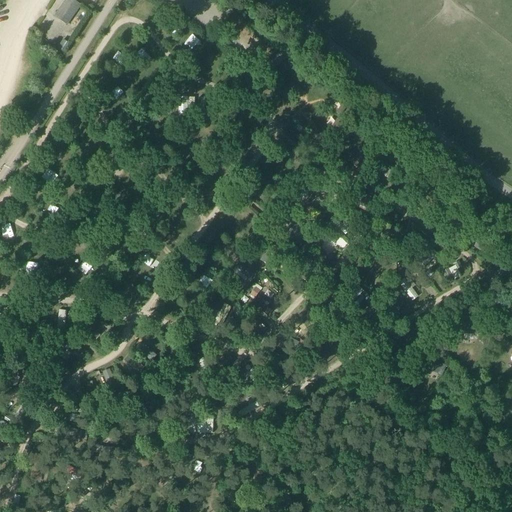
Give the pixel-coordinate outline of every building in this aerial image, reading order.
[(81,5),(73,0),(65,0),(54,16),(67,26),(81,5)] [(179,37),(185,41),(191,33),(185,29),(179,37)] [(69,44),(62,40),(57,48),(64,52),(69,44)] [(228,61),(224,69),(230,72),(234,65),(228,61)] [(300,89),(292,83),(287,89),(295,95),(300,89)] [(280,92),(277,97),(287,102),(290,98),(280,92)] [(367,119),(340,164),(341,165),(345,167),(363,181),(389,139),(383,134),(372,123),(367,119)] [(389,139),(363,181),(385,197),(409,156),(406,153),(389,139)] [(75,152),(70,158),(79,165),(83,159),(75,152)] [(409,156),(385,197),(399,208),(409,215),(436,179),(420,165),(409,156)] [(271,207),(271,212),(281,218),(314,221),(313,213),(312,207),(308,207),(308,203),(313,194),(319,181),(336,172),(327,167),(325,166),(292,180),(285,186),(280,197),(271,207)] [(313,194),(308,203),(308,207),(312,207),(313,213),(314,221),(321,222),(326,220),(331,215),(338,202),(338,201),(348,180),(336,172),(319,181),(313,194)] [(436,179),(409,215),(435,232),(460,200),(447,188),(436,179)] [(338,201),(338,202),(369,224),(384,204),(348,180),(338,201)] [(460,200),(435,232),(447,240),(452,243),(456,245),(460,248),(481,217),(479,215),(460,200)] [(326,220),(321,222),(330,227),(340,235),(351,247),(369,224),(338,202),(331,215),(326,220)] [(383,212),(357,246),(385,260),(413,223),(402,215),(401,214),(399,213),(397,212),(396,211),(394,211),(392,211),(390,211),(388,211),(387,211),(385,212),(383,212)] [(265,228),(265,233),(269,235),(278,239),(283,242),(306,253),(321,222),(314,221),(281,218),(271,212),(265,220),(265,228)] [(481,217),(460,248),(463,250),(466,253),(469,256),(472,259),(475,262),(484,269),(508,234),(504,232),(481,217)] [(321,222),(306,253),(327,270),(348,251),(351,247),(340,235),(330,227),(321,222)] [(413,223),(385,260),(397,266),(399,258),(408,260),(413,264),(436,239),(433,237),(427,233),(413,223)] [(236,239),(240,234),(231,226),(227,232),(236,239)] [(269,235),(250,262),(259,274),(265,274),(274,282),(286,298),(290,305),(303,293),(283,273),(278,239),(269,235)] [(283,242),(278,239),(283,273),(303,293),(327,270),(306,253),(283,242)] [(436,239),(413,264),(426,276),(450,248),(447,246),(440,241),(437,239),(436,239)] [(217,248),(230,256),(234,249),(222,241),(217,248)] [(144,259),(149,252),(142,246),(136,253),(144,259)] [(352,253),(334,272),(356,270),(361,271),(367,280),(371,289),(377,298),(396,284),(397,267),(397,266),(385,260),(357,246),(352,253)] [(450,248),(426,276),(440,297),(446,293),(464,283),(465,282),(466,281),(467,280),(468,279),(469,277),(470,276),(470,274),(471,273),(471,271),(471,270),(471,268),(470,266),(470,265),(469,263),(469,262),(468,261),(467,259),(466,258),(465,257),(463,256),(450,248)] [(243,251),(217,286),(223,290),(236,301),(259,274),(250,262),(243,251)] [(209,259),(218,267),(221,263),(213,255),(209,259)] [(71,258),(71,269),(82,269),(82,259),(71,258)] [(397,267),(396,284),(417,310),(440,297),(426,276),(413,264),(408,260),(399,258),(397,266),(397,267)] [(32,271),(33,260),(21,260),(21,271),(32,271)] [(49,271),(60,271),(60,261),(49,261),(49,271)] [(131,274),(135,268),(127,262),(122,268),(131,274)] [(206,284),(211,275),(201,269),(195,279),(206,284)] [(334,272),(325,280),(356,316),(377,298),(371,289),(367,280),(361,271),(356,270),(334,272)] [(259,274),(236,301),(237,302),(268,328),(285,310),(290,305),(286,298),(274,282),(265,274),(259,274)] [(325,280),(304,301),(333,331),(355,317),(356,316),(325,280)] [(180,291),(191,300),(197,294),(186,284),(180,291)] [(396,284),(377,298),(394,325),(400,321),(417,310),(396,284)] [(223,290),(186,329),(192,332),(198,334),(204,336),(209,338),(215,340),(221,342),(237,302),(236,301),(223,290)] [(118,292),(116,301),(124,303),(126,294),(118,292)] [(356,316),(355,317),(372,341),(373,340),(394,325),(377,298),(356,316)] [(167,312),(173,306),(167,299),(161,305),(167,312)] [(1,300),(0,328),(0,332),(33,333),(33,301),(1,300)] [(33,301),(33,333),(46,334),(75,335),(81,306),(75,305),(41,301),(33,301)] [(290,314),(279,325),(304,339),(308,342),(312,344),(328,334),(333,331),(304,301),(290,314)] [(237,302),(221,342),(228,344),(234,346),(241,348),(248,350),(268,328),(237,302)] [(81,306),(75,335),(106,356),(111,352),(113,351),(114,349),(116,348),(117,346),(118,344),(119,342),(120,340),(120,338),(121,336),(121,334),(122,332),(122,330),(122,328),(122,325),(120,323),(117,321),(115,318),(112,316),(110,315),(108,313),(106,312),(103,310),(96,308),(90,307),(81,306)] [(333,331),(328,334),(344,358),(372,341),(355,317),(333,331)] [(126,344),(125,346),(153,368),(162,356),(163,339),(160,326),(158,325),(156,324),(154,323),(152,323),(150,323),(149,322),(147,322),(145,323),(143,323),(141,324),(139,324),(137,325),(135,326),(134,328),(132,329),(131,330),(130,332),(129,334),(128,336),(128,339),(127,341),(126,344)] [(478,325),(459,324),(459,334),(477,335),(478,325)] [(279,325),(255,351),(259,352),(263,353),(267,354),(271,356),(275,357),(279,359),(282,361),(286,363),(290,365),(295,368),(299,372),(304,339),(279,325)] [(153,368),(152,371),(189,376),(187,372),(191,338),(160,326),(163,339),(162,356),(153,368)] [(33,333),(0,332),(7,342),(26,368),(45,352),(46,334),(33,333)] [(46,334),(45,352),(73,374),(76,372),(78,370),(81,369),(84,367),(88,365),(93,363),(97,361),(102,358),(106,356),(75,335),(46,334)] [(304,339),(299,372),(301,373),(302,373),(304,374),(306,375),(308,375),(310,375),(312,375),(314,375),(316,375),(318,375),(344,358),(328,334),(312,344),(308,342),(304,339)] [(191,338),(187,372),(189,376),(201,393),(217,382),(208,360),(207,344),(191,338)] [(0,358),(0,395),(33,388),(26,368),(7,342),(3,345),(1,350),(0,358)] [(232,352),(207,344),(208,360),(217,382),(220,379),(235,362),(235,361),(236,360),(236,359),(236,358),(236,357),(236,356),(235,355),(235,354),(234,353),(233,353),(233,352),(232,352)] [(115,358),(113,359),(117,368),(126,386),(133,391),(139,394),(147,383),(152,371),(153,368),(125,346),(123,348),(122,350),(121,353),(119,354),(117,356),(115,358)] [(45,352),(26,368),(33,388),(59,388),(62,384),(65,381),(68,379),(70,376),(73,374),(45,352)] [(239,366),(227,380),(242,394),(257,388),(274,364),(271,362),(267,361),(264,360),(260,359),(257,358),(253,357),(249,356),(246,359),(242,362),(239,366)] [(80,383),(80,384),(80,385),(81,387),(81,388),(81,389),(82,391),(89,396),(96,401),(102,405),(109,410),(117,414),(119,416),(133,391),(126,386),(117,368),(113,359),(112,360),(107,364),(102,367),(97,369),(92,372),(87,374),(85,375),(84,376),(83,377),(82,378),(82,379),(81,380),(81,381),(80,383)] [(429,359),(425,368),(442,376),(446,367),(429,359)] [(274,364),(257,388),(258,390),(268,406),(278,400),(287,393),(297,387),(297,386),(298,385),(298,384),(298,383),(298,382),(298,381),(298,379),(297,378),(297,377),(293,375),(290,372),(286,370),(282,368),(278,366),(274,364)] [(242,394),(224,402),(234,426),(245,419),(257,413),(268,406),(258,390),(257,388),(242,394)] [(42,418),(41,419),(66,425),(94,432),(95,408),(92,406),(85,401),(78,396),(77,395),(75,394),(74,393),(73,393),(71,392),(69,392),(68,392),(66,392),(65,392),(63,392),(62,393),(60,393),(56,399),(51,405),(47,411),(43,418),(42,418)] [(4,412),(0,417),(0,418),(27,435),(30,430),(33,425),(36,420),(39,415),(44,407),(27,396),(4,412)] [(94,432),(91,462),(119,463),(121,424),(113,420),(106,416),(99,411),(95,408),(94,432)] [(190,415),(190,433),(212,434),(213,416),(190,415)] [(0,454),(5,459),(14,467),(16,457),(19,451),(21,446),(24,440),(27,435),(0,418),(0,454)] [(23,451),(21,456),(59,464),(66,425),(41,419),(38,424),(35,428),(33,433),(30,437),(28,442),(25,447),(23,451)] [(66,425),(59,464),(62,464),(90,472),(91,462),(94,432),(66,425)] [(0,480),(10,484),(14,467),(5,459),(0,454),(0,480)] [(21,458),(15,482),(53,493),(62,464),(59,464),(21,456),(21,458)] [(62,464),(53,493),(76,500),(90,472),(62,464)] [(0,480),(0,511),(2,511),(5,501),(10,484),(0,480)] [(9,506),(7,511),(33,511),(38,494),(14,487),(9,506)] [(38,494),(33,511),(59,511),(60,507),(43,496),(39,495),(38,494)]
